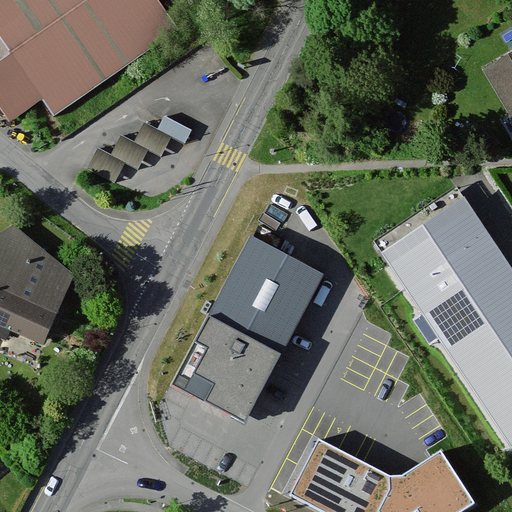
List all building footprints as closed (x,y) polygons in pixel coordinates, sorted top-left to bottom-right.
[(0,0),(0,35),(15,57),(0,66),(0,101),(13,120),(45,98),(58,117),(180,34),(156,0),(0,0)] [(511,48),(480,67),(511,121),(511,48)] [(183,142),(190,130),(164,117),(158,130),(170,136),(183,142)] [(170,136),(158,130),(144,123),(135,142),(122,135),(112,155),(98,148),(88,169),(115,182),(125,162),(138,169),(147,149),(160,156),(170,136)] [(511,275),(465,205),(382,260),(506,446),(511,442),(511,275)] [(13,225),(0,234),(0,324),(43,340),(73,277),(13,225)] [(321,281),(248,243),(172,388),(245,426),(321,281)] [(442,451),(431,458),(406,475),(391,476),(319,440),(290,496),(320,511),(460,511),(474,503),(442,451)]
